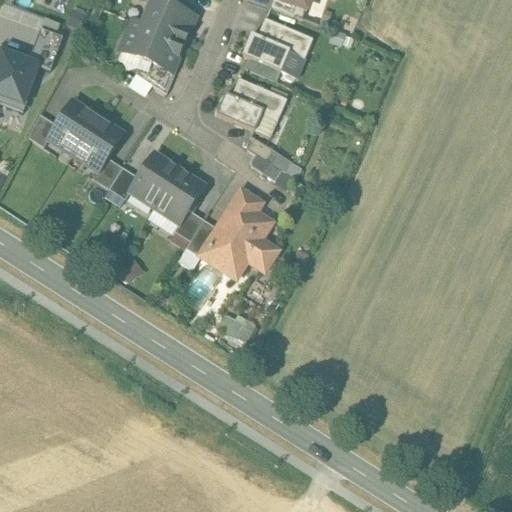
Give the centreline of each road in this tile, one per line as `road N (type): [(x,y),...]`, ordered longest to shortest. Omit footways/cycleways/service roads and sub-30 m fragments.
road 1 (secondary): [(420,511),(0,242)]
road 2 (residential): [(233,0),(182,127)]
